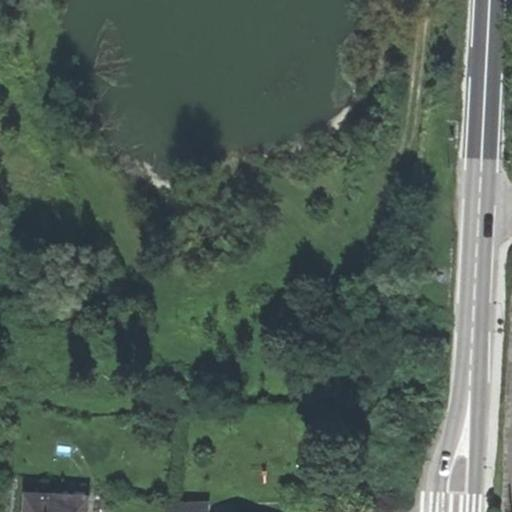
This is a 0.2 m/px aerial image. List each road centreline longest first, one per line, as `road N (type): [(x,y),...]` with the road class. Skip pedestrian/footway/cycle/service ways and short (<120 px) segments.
road 1 (secondary): [(470,365),(490,0)]
road 2 (secondary): [(470,365),(438,470),(434,511)]
road 3 (secondary): [(474,511),(470,365)]
